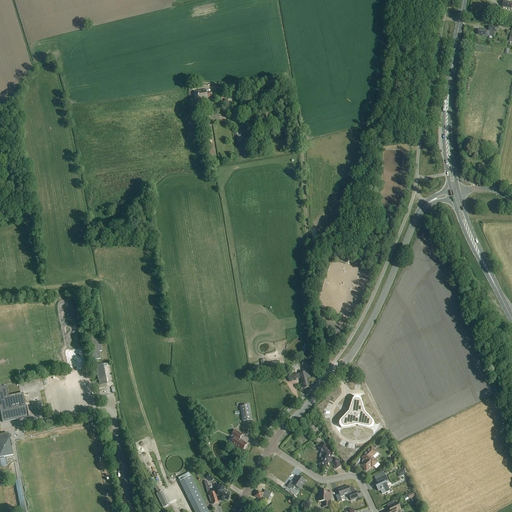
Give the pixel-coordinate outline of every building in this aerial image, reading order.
[(511,2),(503,1),(502,7),(511,9),(511,5),(511,2)] [(482,36),(489,37),(493,38),(494,32),(496,33),(497,28),(489,26),(488,32),(478,30),(478,35),(482,36)] [(206,93),(206,90),(193,92),(195,102),(207,100),(207,98),(210,98),(210,97),(211,97),(210,92),(206,93)] [(350,264),(360,267),(361,261),(351,258),(350,264)] [(93,361),(101,359),(99,352),(102,352),(101,345),(98,346),(97,337),(89,338),(93,361)] [(279,361),(271,363),(273,371),(281,369),(279,361)] [(104,367),(103,364),(95,366),(98,381),(106,379),(104,367)] [(289,383),(297,381),(296,379),(300,378),(302,388),(304,388),(304,389),(309,388),(307,379),(310,378),(309,372),(299,374),(295,375),(288,377),(289,383)] [(25,406),(23,393),(8,396),(6,387),(1,388),(1,387),(0,386),(0,412),(2,423),(28,418),(26,406),(25,406)] [(338,424),(337,426),(337,427),(338,428),(339,429),(348,428),(357,426),(367,427),(376,428),(379,428),(380,426),(380,425),(379,424),(372,418),(364,414),(362,404),(358,396),(356,395),(356,394),(355,394),(354,395),(352,396),(350,403),(349,413),(344,417),(338,424)] [(243,422),(251,420),(249,406),(240,407),(243,422)] [(235,438),(231,444),(243,452),(247,444),(240,439),(242,435),(235,431),(232,435),(235,438)] [(7,433),(0,434),(0,457),(12,456),(9,438),(8,438),(7,433)] [(324,444),(318,448),(321,451),(323,452),(321,454),(320,454),(320,455),(320,456),(320,457),(320,458),(321,459),(319,464),(326,467),(329,462),(332,463),(336,470),(341,466),(339,463),(340,460),(334,458),(333,460),(330,459),(332,454),(324,444)] [(350,451),(347,444),(341,446),(344,451),(345,452),(346,451),(345,451),(346,451),(347,452),(350,451)] [(371,467),(372,467),(373,467),(378,463),(372,457),(377,453),(372,447),(362,457),(364,460),(363,461),(363,462),(363,463),(363,464),(361,466),(366,471),(371,467)] [(183,467),(184,465),(184,464),(183,463),(183,461),(182,460),(182,459),(181,458),(180,457),(178,457),(177,456),(176,456),(175,456),(173,456),(172,456),(171,457),(170,457),(169,458),(168,459),(167,460),(167,462),(166,463),(166,464),(166,465),(166,467),(167,468),(167,469),(168,470),(169,471),(170,472),(171,473),(172,473),(174,473),(175,473),(176,473),(177,473),(179,473),(180,472),(181,471),(182,470),(182,469),(183,468),(183,467)] [(404,469),(397,473),(399,478),(406,474),(404,469)] [(376,476),(378,480),(376,481),(379,486),(377,487),(379,492),(381,491),(382,494),(390,491),(386,483),(388,482),(385,476),(383,472),(376,476)] [(299,476),(294,483),(291,481),(287,487),(291,489),(291,488),(294,489),(295,486),(299,489),(305,480),(299,476)] [(207,511),(190,477),(180,482),(194,511),(207,511)] [(21,511),(25,511),(19,481),(15,482),(21,511)] [(214,491),(210,492),(206,482),(204,482),(207,494),(209,493),(210,496),(211,499),(212,502),(212,505),(218,503),(214,491)] [(223,501),(224,499),(228,501),(230,495),(223,492),(225,488),(218,485),(216,491),(218,492),(217,496),(220,497),(219,500),(220,501),(222,502),(223,501)] [(349,488),(348,486),(338,490),(341,497),(347,495),(350,496),(351,501),(359,498),(356,491),(355,491),(354,488),(351,487),(349,488)] [(263,494),(258,491),(255,497),(261,500),(262,498),(268,501),(271,493),(265,490),(263,494)] [(323,507),(330,508),(331,494),(327,494),(327,490),(320,490),(320,497),(318,497),(318,502),(323,502),(323,507)] [(162,491),(156,494),(163,508),(169,505),(162,491)] [(388,507),(389,511),(385,511),(400,511),(400,510),(401,509),(398,503),(394,504),(393,502),(387,505),(388,507)]
